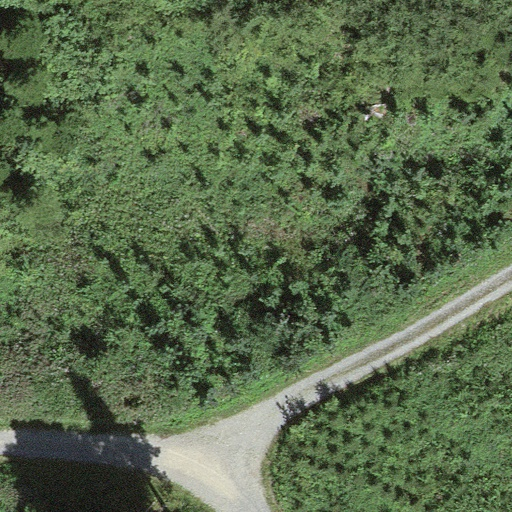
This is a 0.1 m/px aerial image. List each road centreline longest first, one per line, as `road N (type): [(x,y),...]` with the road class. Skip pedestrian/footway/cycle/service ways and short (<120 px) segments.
road 1 (track): [(165,450),(511,276)]
road 2 (track): [(0,436),(165,450),(251,511)]
